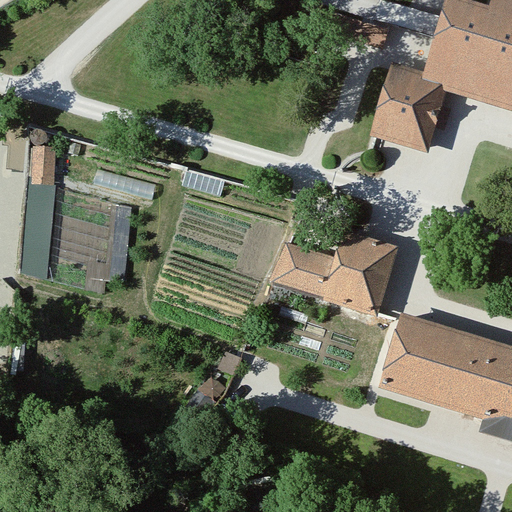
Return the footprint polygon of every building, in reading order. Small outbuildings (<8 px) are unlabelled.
[(511,0),(490,0),(489,6),(467,0),(446,0),(424,75),(423,79),(450,86),(511,104),(511,0)] [(390,28),(334,13),(328,35),(384,50),(390,28)] [(390,65),(371,136),(431,152),(450,86),(423,79),(424,75),(390,65)] [(59,147),(33,144),(23,275),(48,281),(59,147)] [(119,205),(123,224),(136,221),(133,203),(119,205)] [(376,320),(398,250),(342,232),(333,261),(285,245),(271,286),(321,302),(376,320)] [(511,350),(398,320),(379,391),(485,420),(481,435),(511,443),(511,350)] [(242,359),(226,352),(218,369),(234,376),(242,359)] [(276,476),(239,483),(244,511),(282,505),(276,476)]
